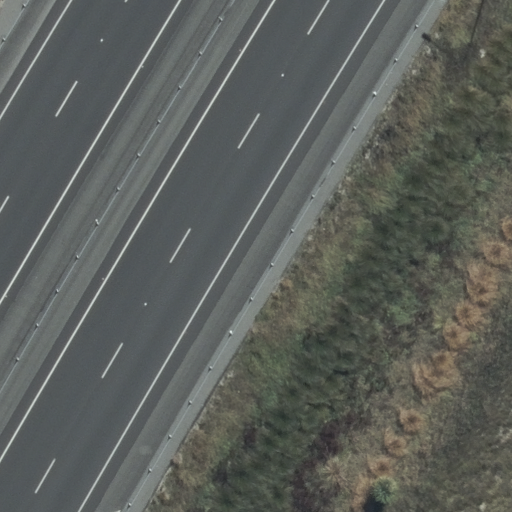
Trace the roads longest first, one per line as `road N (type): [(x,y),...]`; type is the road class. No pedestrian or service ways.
road 1 (motorway): [(328,0),(24,511)]
road 2 (motorway): [(0,210),(126,0)]
